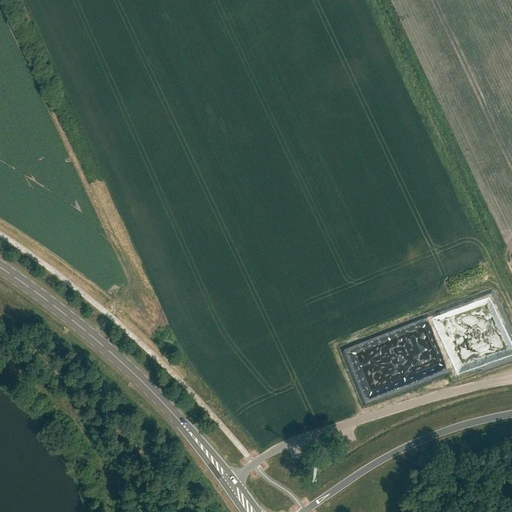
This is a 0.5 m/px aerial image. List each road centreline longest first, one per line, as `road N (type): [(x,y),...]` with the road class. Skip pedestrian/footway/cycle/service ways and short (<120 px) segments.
road 1 (primary): [(229,482),(137,374),(0,266)]
road 2 (unclassified): [(229,482),(293,441),(462,388),(511,381)]
road 3 (primary): [(511,414),(413,444),(303,511)]
